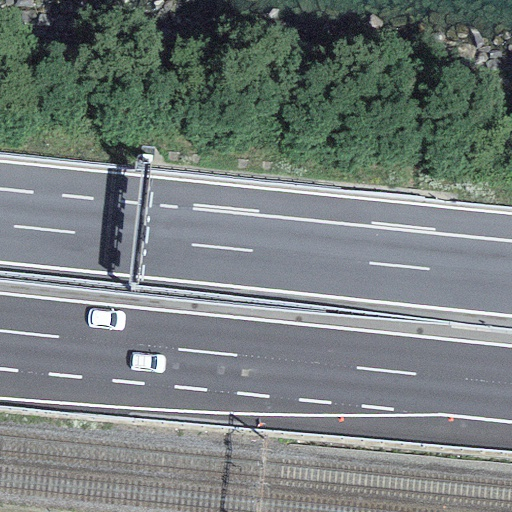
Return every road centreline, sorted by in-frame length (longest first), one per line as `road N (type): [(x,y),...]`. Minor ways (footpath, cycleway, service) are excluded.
road 1 (motorway): [(511,283),(0,228)]
road 2 (motorway): [(0,330),(511,384)]
